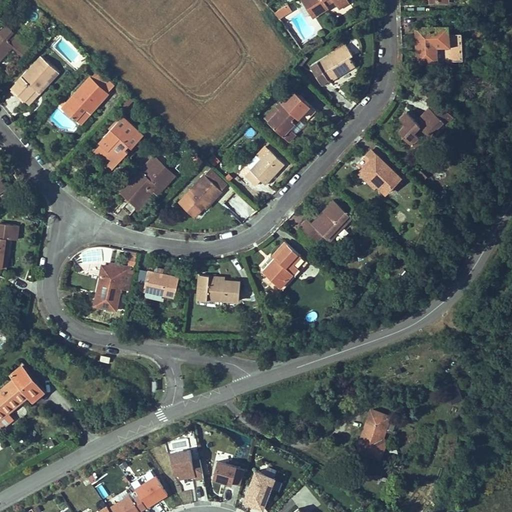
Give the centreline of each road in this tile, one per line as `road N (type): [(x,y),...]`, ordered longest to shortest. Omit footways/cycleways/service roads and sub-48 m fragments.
road 1 (residential): [(74,217),(155,247),(213,247),(250,236),(371,109),(384,82),(385,0)]
road 2 (tertiary): [(511,208),(454,299),(430,316),(254,383)]
road 3 (residential): [(74,217),(52,280),(60,318),(89,336),(163,351)]
road 4 (tertiary): [(169,414),(0,501)]
